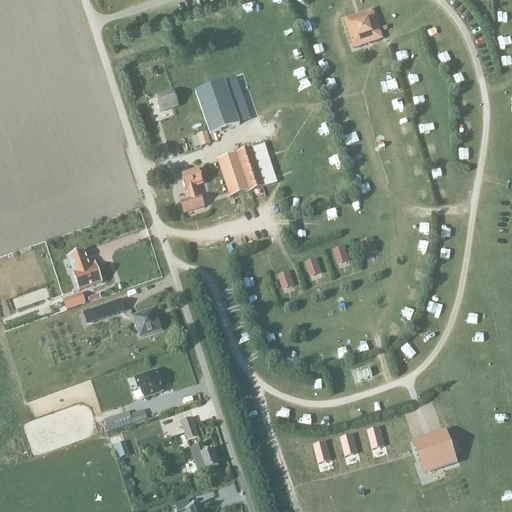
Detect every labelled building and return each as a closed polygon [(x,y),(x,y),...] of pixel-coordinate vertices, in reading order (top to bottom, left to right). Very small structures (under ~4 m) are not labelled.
[(382,40),(372,11),(344,21),(353,49),(382,40)] [(210,135),(240,125),(225,83),(196,93),(210,135)] [(161,111),(178,106),(174,92),(156,97),(161,111)] [(201,147),(210,144),(206,133),(198,135),(201,147)] [(277,183),(265,146),(252,150),(220,161),(231,196),(250,190),(251,193),(264,189),(264,187),(277,183)] [(195,187),(203,184),(199,171),(182,176),(187,189),(188,189),(191,200),(180,203),(184,213),(204,207),(200,197),(198,197),(195,187)] [(362,243),(366,255),(375,252),(373,246),(374,245),(372,239),(362,243)] [(333,252),(337,264),(346,261),(344,255),(346,254),(344,249),(333,252)] [(71,274),(77,291),(101,283),(95,266),(90,268),(84,251),(73,254),(78,272),(71,274)] [(306,264),(310,276),(318,273),(316,267),(318,267),(316,261),(306,264)] [(279,277),(282,289),(291,286),(289,280),(291,279),(289,274),(279,277)] [(82,294),(75,296),(77,300),(66,304),(68,311),(86,304),(82,294)] [(84,314),(88,326),(125,313),(122,301),(84,314)] [(151,311),(132,318),(139,339),(161,331),(157,318),(154,319),(151,311)] [(162,393),(155,372),(134,380),(139,392),(141,391),(144,400),(162,393)] [(115,423),(117,429),(132,424),(129,413),(123,415),(125,420),(115,423)] [(182,423),(188,441),(199,438),(192,419),(182,423)] [(452,464),(443,435),(414,444),(423,473),(452,464)] [(219,474),(217,469),(219,468),(214,452),(207,454),(205,448),(200,450),(198,447),(190,450),(199,475),(205,473),(207,478),(219,474)] [(177,511),(183,510),(184,511),(200,511),(199,505),(188,508),(186,500),(172,504),(174,511),(177,511)]
